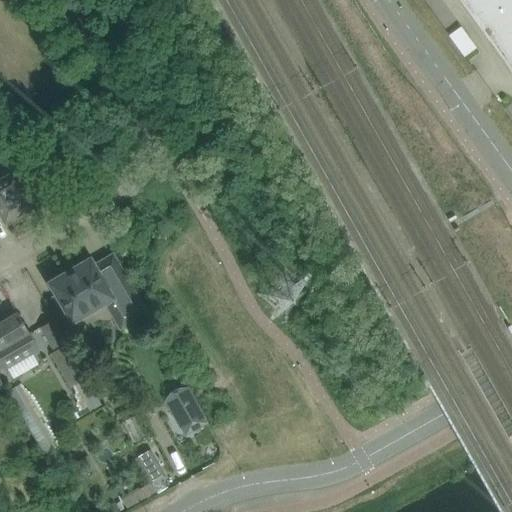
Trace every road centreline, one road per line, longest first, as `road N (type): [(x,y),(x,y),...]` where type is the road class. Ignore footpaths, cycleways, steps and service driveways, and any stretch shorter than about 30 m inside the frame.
road 1 (tertiary): [(180,511),(233,488),(326,474),(362,460),(511,375)]
road 2 (tertiary): [(511,170),(385,0)]
road 3 (residential): [(0,266),(132,186)]
